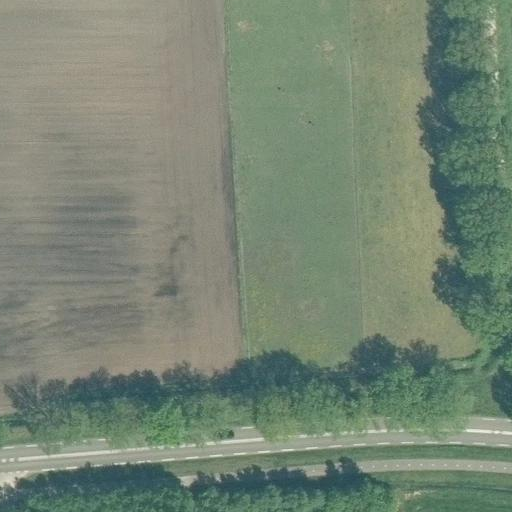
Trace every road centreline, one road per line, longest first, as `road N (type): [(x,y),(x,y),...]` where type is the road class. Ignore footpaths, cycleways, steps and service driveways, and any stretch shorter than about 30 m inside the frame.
road 1 (secondary): [(0,462),(379,431),(511,434)]
road 2 (track): [(511,207),(499,163),(489,0)]
